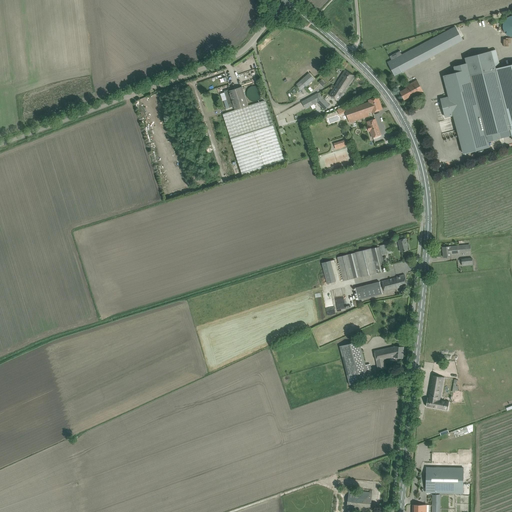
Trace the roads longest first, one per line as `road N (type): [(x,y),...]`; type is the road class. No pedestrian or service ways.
road 1 (secondary): [(398,511),(428,227),(425,183),(411,135),(380,85),(289,0)]
road 2 (unclassified): [(0,145),(230,59),(289,0)]
